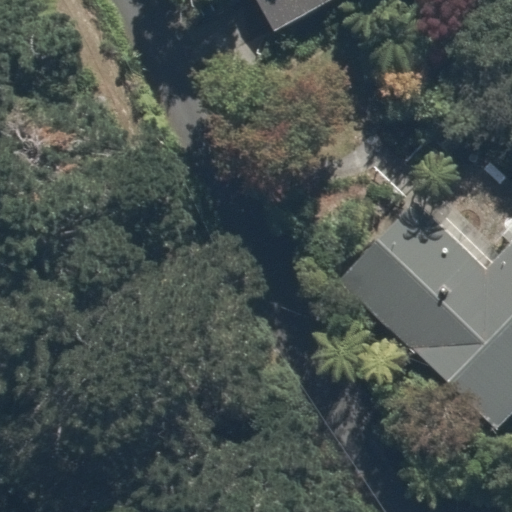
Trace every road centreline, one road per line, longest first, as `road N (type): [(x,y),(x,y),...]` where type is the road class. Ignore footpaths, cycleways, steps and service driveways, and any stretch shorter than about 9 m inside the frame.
road 1 (residential): [(125,0),(277,294),(446,511)]
road 2 (track): [(0,428),(134,373),(277,294)]
